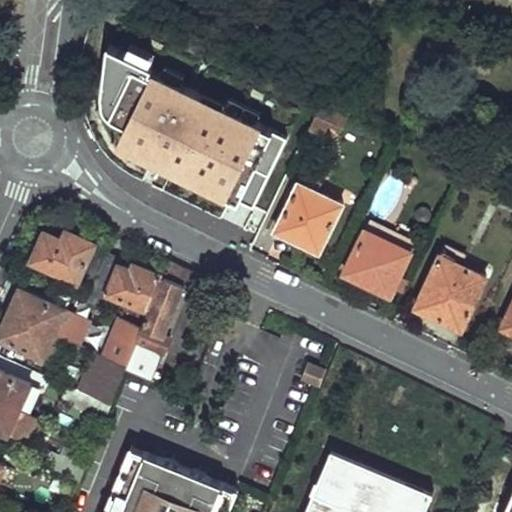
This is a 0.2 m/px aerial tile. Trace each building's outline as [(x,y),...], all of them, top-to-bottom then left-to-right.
[(147,64),(151,55),(126,45),(122,53),(147,64)] [(203,61),(179,50),(171,67),(195,79),(203,61)] [(176,121),(201,132),(220,91),(195,79),(171,67),(159,62),(134,114),(171,132),(176,121)] [(228,98),(248,107),(255,94),(264,73),(244,65),(228,98)] [(255,94),(272,102),(276,95),(283,82),(264,73),(255,94)] [(276,95),(298,105),(292,117),(310,126),(323,99),(304,91),(283,82),(276,95)] [(338,105),(323,99),(310,126),(325,133),(330,122),(338,105)] [(352,112),(338,105),(330,122),(344,128),(352,112)] [(207,181),(230,192),(251,149),(228,138),(207,181)] [(230,192),(255,205),(276,160),(251,149),(230,192)] [(472,163),(452,154),(445,170),(464,179),(472,163)] [(305,175),(302,183),(311,187),(315,180),(305,175)] [(280,228),(322,249),(344,203),(311,187),(302,183),(280,228)] [(369,225),(366,230),(411,251),(413,247),(369,225)] [(55,276),(58,271),(93,286),(108,252),(95,247),(98,242),(67,228),(63,238),(48,231),(34,260),(47,267),(44,272),(55,276)] [(347,270),(392,292),(411,251),(366,230),(347,270)] [(93,286),(87,300),(102,307),(110,291),(150,309),(164,273),(136,259),(133,264),(108,252),(93,286)] [(420,305),(464,327),(488,278),(443,255),(420,305)] [(150,309),(131,354),(158,365),(171,335),(165,331),(185,283),(191,285),(196,273),(169,260),(164,273),(150,309)] [(10,311),(55,331),(67,309),(22,288),(10,311)] [(10,311),(0,335),(0,337),(59,363),(70,337),(55,331),(10,311)] [(70,335),(84,341),(94,319),(79,313),(70,335)] [(131,354),(103,340),(97,350),(127,364),(131,354)] [(127,364),(97,350),(94,349),(78,388),(111,403),(127,364)] [(300,378),(320,385),(326,370),(307,362),(300,378)] [(32,385),(0,370),(0,398),(21,408),(32,385)] [(78,388),(65,382),(58,398),(106,417),(111,403),(78,388)] [(32,385),(21,408),(31,412),(42,390),(32,385)] [(31,412),(21,408),(0,398),(0,428),(29,442),(40,416),(31,412)] [(367,456),(370,458),(388,466),(395,449),(374,439),(367,456)] [(59,453),(34,442),(27,457),(80,481),(89,457),(62,445),(59,453)] [(151,467),(157,455),(131,444),(126,456),(151,467)] [(151,467),(126,456),(115,485),(132,491),(123,511),(225,511),(231,500),(206,489),(211,477),(192,469),(181,498),(164,492),(176,463),(157,455),(151,467)] [(429,511),(438,493),(334,457),(306,511),(429,511)] [(181,498),(192,469),(176,463),(164,492),(181,498)] [(206,489),(231,500),(237,487),(211,477),(206,489)] [(123,511),(132,491),(115,485),(104,511),(123,511)] [(463,511),(473,490),(462,486),(450,511),(463,511)] [(511,511),(511,494),(503,511),(511,511)]
